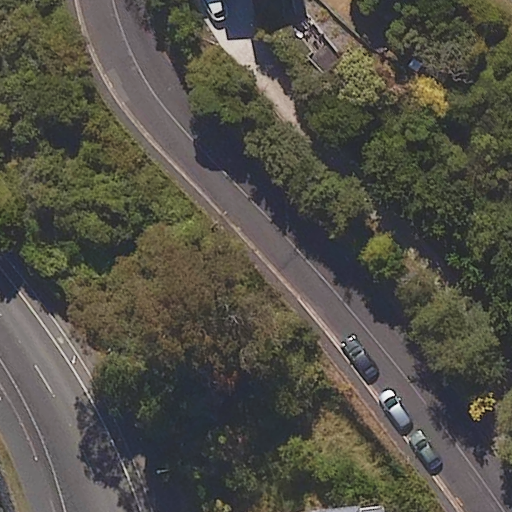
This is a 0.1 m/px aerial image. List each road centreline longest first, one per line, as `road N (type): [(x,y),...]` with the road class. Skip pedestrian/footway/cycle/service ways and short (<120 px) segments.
road 1 (residential): [(112,0),(124,43),(164,107),(505,511)]
road 2 (secondary): [(0,288),(123,511)]
